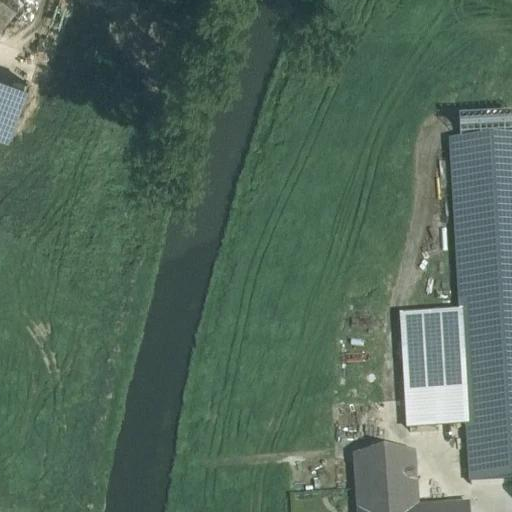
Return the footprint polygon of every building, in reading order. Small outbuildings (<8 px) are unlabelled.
[(29,85),(0,74),(0,135),(10,139),(29,85)] [(461,280),(481,279),(479,204),(477,144),(456,144),(461,280)] [(442,317),(404,320),(408,402),(447,399),(442,317)] [(511,365),(484,367),(486,397),(488,436),(492,506),(511,504),(511,365)] [(447,399),(408,402),(411,440),(488,436),(486,397),(447,399)] [(415,456),(354,460),(357,511),(470,511),(470,507),(453,508),(453,497),(418,499),(415,456)]
